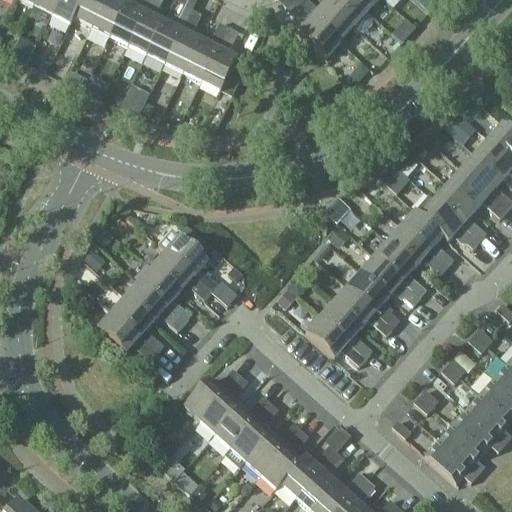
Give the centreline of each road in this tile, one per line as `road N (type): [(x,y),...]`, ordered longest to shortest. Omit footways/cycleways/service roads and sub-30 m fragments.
road 1 (tertiary): [(95,152),(201,178),(302,165),(386,122),(502,0)]
road 2 (residential): [(356,429),(231,324),(170,387)]
road 3 (residential): [(356,429),(511,260)]
road 4 (tertiary): [(19,363),(22,291),(95,152)]
road 5 (tertiary): [(138,511),(47,425),(19,363)]
road 6 (residential): [(449,511),(356,429)]
